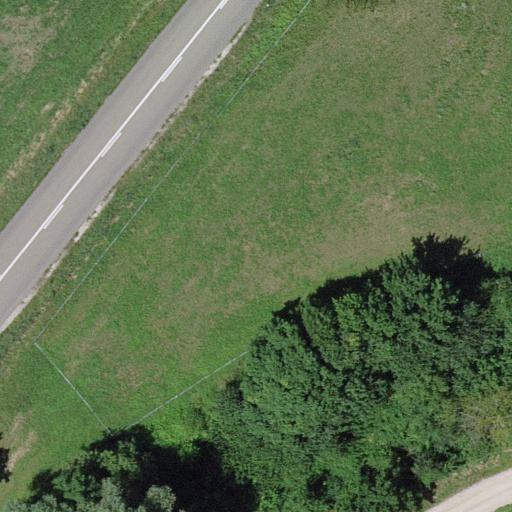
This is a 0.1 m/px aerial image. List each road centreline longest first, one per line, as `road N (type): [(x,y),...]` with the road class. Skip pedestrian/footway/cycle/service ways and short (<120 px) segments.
road 1 (motorway): [(0,230),(511,96)]
road 2 (motorway): [(422,0),(0,116)]
road 3 (unclassified): [(0,279),(223,0)]
